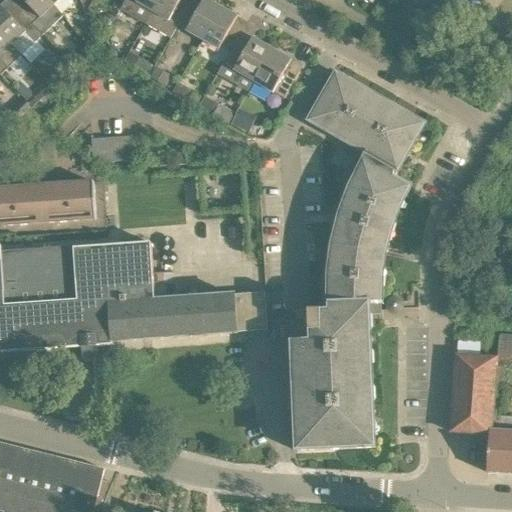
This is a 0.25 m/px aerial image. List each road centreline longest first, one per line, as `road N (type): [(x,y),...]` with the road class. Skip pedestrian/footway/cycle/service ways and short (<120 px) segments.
road 1 (residential): [(439,495),(218,477),(0,425)]
road 2 (residential): [(439,495),(437,262),(444,209),(490,130)]
road 3 (residential): [(254,0),(490,130)]
